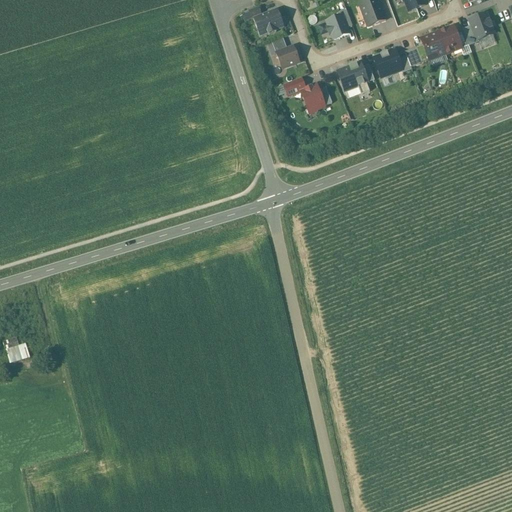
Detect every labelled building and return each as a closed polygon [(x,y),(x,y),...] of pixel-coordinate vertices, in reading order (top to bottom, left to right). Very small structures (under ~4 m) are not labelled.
[(377,0),(371,0),(358,5),(367,28),(385,22),(377,0)] [(403,0),(408,13),(425,6),(422,0),(403,0)] [(258,8),(241,15),(244,23),(261,16),(258,8)] [(277,11),(252,20),(259,38),(268,35),(268,36),(276,33),(275,32),(284,29),(277,11)] [(339,14),(340,16),(345,29),(351,27),(345,11),(339,14)] [(494,37),(486,15),(467,22),(469,28),(475,44),(494,37)] [(340,16),(325,22),(333,42),(348,37),(345,29),(340,16)] [(452,28),(436,34),(444,56),(460,50),(454,34),(452,28)] [(469,28),(462,31),(468,47),(475,44),(469,28)] [(468,47),(462,31),(454,34),(460,50),(468,47)] [(436,34),(420,40),(422,46),(429,62),(444,56),(436,34)] [(282,39),(271,44),(275,55),(287,50),(282,39)] [(422,46),(415,49),(421,65),(429,62),(422,46)] [(287,50),(275,55),(281,70),(299,64),(293,48),(287,50)] [(395,54),(374,61),(381,81),(402,73),(395,54)] [(359,66),(336,74),(343,94),(366,86),(359,66)] [(300,80),(284,86),(288,98),(300,93),(300,92),(305,91),(300,80)] [(305,91),(300,92),(300,93),(307,111),(314,109),(315,112),(324,108),(318,92),(316,86),(305,91)] [(325,89),(318,92),(324,108),(331,106),(325,89)] [(21,337),(7,342),(14,364),(34,357),(29,343),(23,345),(21,337)]
